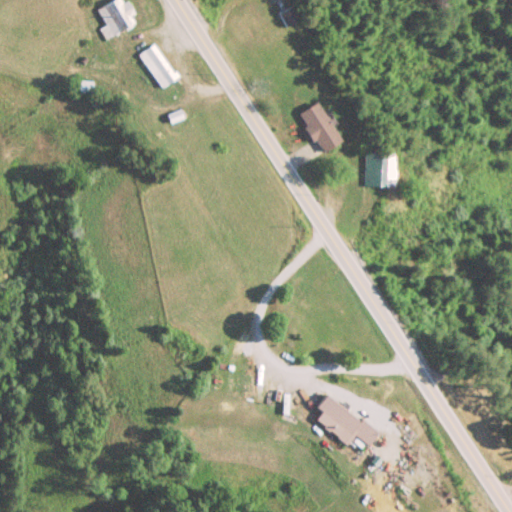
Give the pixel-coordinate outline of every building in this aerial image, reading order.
[(123,4),(121,0),(113,0),(98,8),(112,36),(135,25),(130,16),(134,14),(128,1),(123,4)] [(287,28),(304,19),(296,5),(280,13),(287,28)] [(162,89),(177,79),(154,44),(138,55),(162,89)] [(321,154),(341,143),(319,103),(299,113),(321,154)] [(394,152),(364,152),(364,188),(394,188),(394,152)] [(316,408),(322,412),(316,419),(349,444),(356,435),(369,446),(378,433),(327,394),(316,408)]
